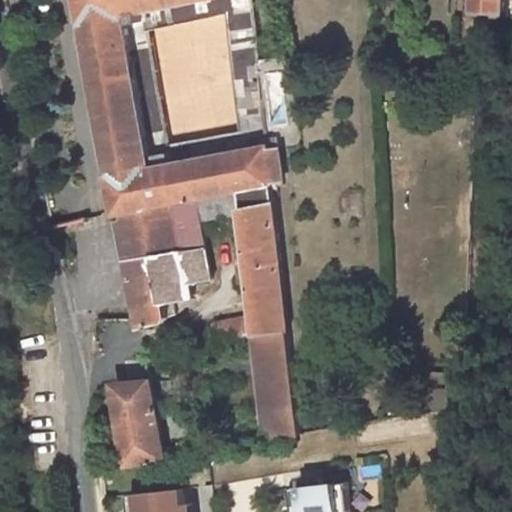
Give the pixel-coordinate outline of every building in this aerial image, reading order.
[(83,0),(142,330),(163,326),(169,317),(166,302),(194,298),(192,283),(213,280),(203,220),(242,217),(254,325),(241,327),(240,323),(212,327),(215,343),(255,337),(265,440),(297,435),(272,183),(284,182),(281,148),(268,150),(268,147),(168,161),(155,163),(152,148),(128,9),(183,0),(83,0)] [(475,0),(474,41),(509,42),(509,0),(475,0)] [(253,7),(234,8),(237,62),(259,61),(253,7)] [(260,72),(244,73),(246,106),(264,105),(260,72)] [(166,146),(152,148),(155,163),(168,161),(166,146)] [(151,378),(114,383),(126,463),(164,457),(151,378)] [(188,440),(176,442),(178,455),(190,453),(188,440)] [(352,511),(352,479),(292,480),(292,511),(352,511)] [(191,511),(189,482),(136,487),(138,511),(191,511)]
